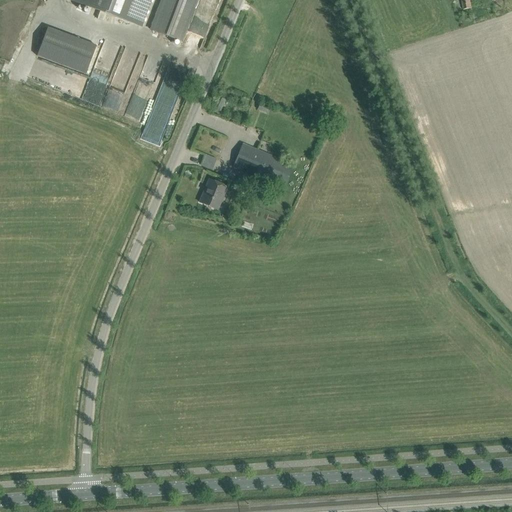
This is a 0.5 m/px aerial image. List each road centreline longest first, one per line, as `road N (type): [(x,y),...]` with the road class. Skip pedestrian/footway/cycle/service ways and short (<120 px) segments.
road 1 (residential): [(85,479),(92,383),(107,321),(240,0)]
road 2 (secondary): [(86,494),(511,463)]
